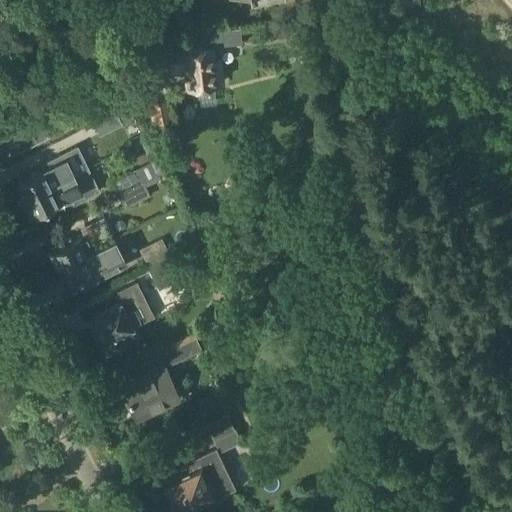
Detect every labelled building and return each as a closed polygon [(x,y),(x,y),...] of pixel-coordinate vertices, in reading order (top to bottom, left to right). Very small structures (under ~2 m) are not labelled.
[(140,28),(141,50),(170,48),(169,26),(140,28)] [(309,31),(290,35),(293,49),(312,45),(309,31)] [(213,59),(211,47),(183,50),(184,52),(168,53),(170,67),(185,66),(187,83),(215,79),(214,66),(220,65),(219,58),(213,59)] [(95,123),(116,113),(109,100),(89,110),(95,123)] [(166,125),(162,101),(149,103),(153,127),(166,125)] [(0,146),(6,143),(6,144),(9,143),(9,142),(13,140),(18,151),(50,135),(36,107),(15,118),(13,115),(0,121),(0,119),(0,146)] [(116,113),(95,123),(101,134),(121,124),(116,113)] [(117,194),(166,169),(149,136),(141,141),(151,161),(111,181),(117,194)] [(17,182),(25,198),(71,175),(67,166),(55,171),(52,166),(17,182)] [(71,175),(25,198),(33,215),(74,195),(77,201),(98,190),(87,168),(71,175)] [(166,169),(117,194),(124,208),(150,195),(146,186),(161,179),(159,175),(167,171),(166,169)] [(114,240),(115,239),(104,217),(85,225),(89,232),(50,251),(58,267),(114,240)] [(192,246),(197,257),(220,246),(214,235),(192,246)] [(146,262),(168,252),(162,239),(140,250),(146,262)] [(58,267),(66,283),(79,276),(82,284),(126,263),(114,240),(58,267)] [(159,288),(181,277),(170,254),(148,265),(159,288)] [(124,313),(120,304),(90,319),(101,342),(102,342),(108,354),(124,346),(118,334),(131,328),(131,327),(138,323),(131,309),(124,313)] [(195,336),(165,350),(171,363),(201,349),(195,336)] [(136,418),(179,398),(164,365),(148,372),(150,376),(122,389),(136,418)] [(239,394),(234,383),(220,390),(226,401),(239,394)] [(209,427),(220,450),(238,442),(227,418),(209,427)] [(222,461),(216,450),(200,458),(198,456),(187,462),(191,472),(166,484),(179,511),(181,511),(216,495),(213,487),(230,479),(227,472),(227,468),(224,463),(222,461)]
